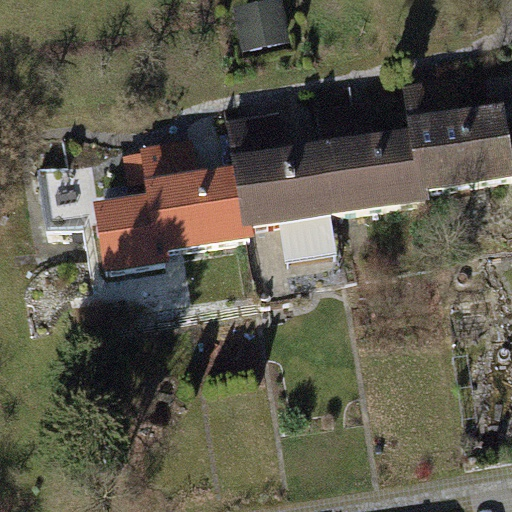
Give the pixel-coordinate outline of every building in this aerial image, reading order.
[(278,4),(229,13),(237,61),(287,53),(278,4)] [(440,93),(401,98),(407,138),(417,204),(504,191),(493,117),(445,124),(440,93)] [(316,154),(327,228),(418,215),(417,204),(407,138),(363,144),(358,110),(310,117),(316,154)] [(327,228),(316,154),(274,160),(268,122),(221,129),(228,177),(237,241),(327,228)] [(237,241),(228,177),(185,183),(180,150),(134,157),(142,208),(150,261),(238,248),(237,241)] [(150,261),(142,208),(85,216),(95,280),(151,271),(150,261)] [(250,273),(198,278),(201,300),(253,295),(250,273)]
